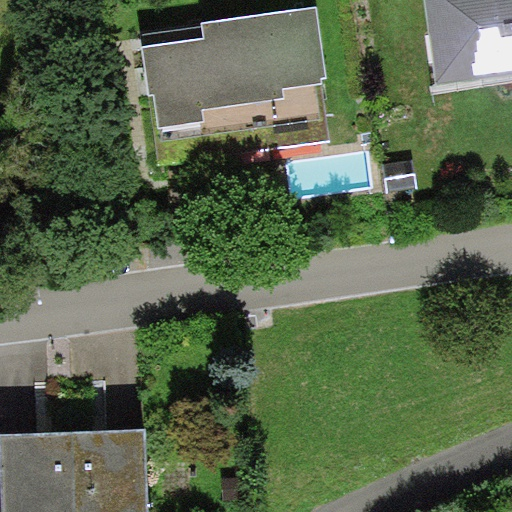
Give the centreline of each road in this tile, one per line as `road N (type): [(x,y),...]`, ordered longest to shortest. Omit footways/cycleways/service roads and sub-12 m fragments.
road 1 (residential): [(511,247),(0,318)]
road 2 (residential): [(365,511),(511,438)]
